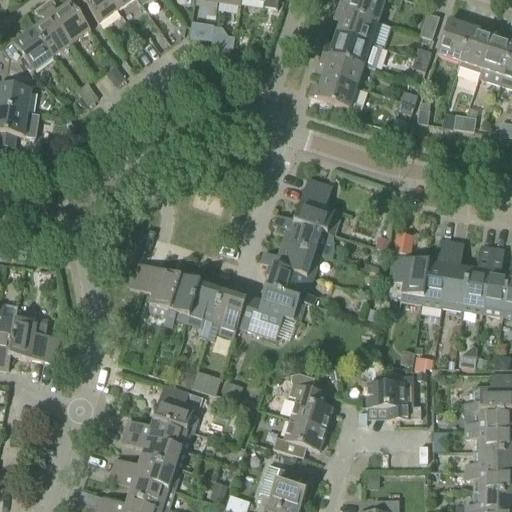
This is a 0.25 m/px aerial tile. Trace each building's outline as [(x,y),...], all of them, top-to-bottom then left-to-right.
[(119,15),(107,0),(79,0),(99,29),(119,15)] [(136,2),(135,0),(107,0),(119,15),(136,2)] [(219,0),(219,6),(241,10),(242,2),(242,0),(219,0)] [(242,0),(242,2),(265,6),(264,12),(278,14),(280,0),(242,0)] [(338,13),(378,26),(386,3),(376,0),(348,0),(347,5),(341,3),(338,13)] [(52,2),(43,9),(72,48),(91,34),(70,6),(57,15),(55,12),(56,8),(52,2)] [(45,24),(32,34),(53,62),(72,48),(43,9),(34,15),(38,20),(43,21),(45,24)] [(378,26),(338,13),(334,23),(340,25),(337,37),(371,48),(378,26)] [(440,21),(427,17),(420,40),(432,44),(440,21)] [(460,66),(474,25),(463,22),(461,28),(448,24),(437,58),(460,66)] [(474,25),(460,66),(457,75),(479,83),(494,38),(481,34),(483,28),(474,25)] [(192,27),(191,40),(213,42),(212,50),(235,53),(237,32),(192,27)] [(53,62),(32,34),(3,55),(10,64),(8,78),(34,82),(35,75),(53,62)] [(494,38),(479,83),(500,90),(511,53),(511,37),(507,36),(505,42),(494,38)] [(327,46),(324,56),(364,70),(375,73),(382,52),(371,48),(337,37),(333,48),(327,46)] [(418,52),(414,62),(428,67),(432,56),(418,52)] [(511,53),(500,90),(511,93),(511,53)] [(364,70),(324,56),(320,66),(327,68),(322,80),(357,91),(364,70)] [(428,67),(414,62),(411,72),(425,76),(428,67)] [(124,84),(116,71),(107,78),(116,90),(124,84)] [(34,82),(8,78),(6,90),(0,88),(0,112),(28,117),(34,82)] [(357,91),(322,80),(319,92),(313,90),(309,100),(312,101),(332,108),(350,114),(357,91)] [(87,86),(76,94),(88,110),(98,102),(87,86)] [(404,96),(401,105),(415,110),(418,100),(404,96)] [(312,101),(310,110),(320,113),(330,116),(332,108),(312,101)] [(415,110),(401,105),(398,115),(412,120),(415,110)] [(0,149),(15,152),(17,139),(24,141),(35,142),(39,119),(28,117),(0,112),(0,149)] [(428,129),(430,115),(419,113),(417,127),(428,129)] [(464,135),(466,121),(456,119),(454,133),(464,135)] [(466,121),(464,135),(474,136),(476,122),(466,121)] [(510,142),(511,128),(501,126),(499,140),(510,142)] [(333,190),(308,182),(304,195),(329,202),(333,190)] [(329,202),(304,195),(294,224),(294,225),(328,237),(328,238),(334,240),(341,218),(326,213),(329,202)] [(294,225),(294,224),(277,219),(274,229),(287,234),(283,247),(321,260),(332,264),(334,255),(334,240),(328,238),(328,237),(294,225)] [(401,303),(422,306),(429,265),(406,261),(407,258),(411,258),(414,238),(398,236),(394,256),(397,256),(397,260),(394,259),(387,299),(389,301),(401,303)] [(375,251),(386,255),(389,243),(378,240),(375,251)] [(437,267),(429,265),(422,306),(442,310),(452,245),(441,243),(437,267)] [(452,245),(442,310),(462,313),(469,272),(461,270),(465,247),(452,245)] [(321,260),(283,247),(279,261),(265,256),(262,267),(270,269),(270,268),(314,282),(321,260)] [(477,273),(469,272),(462,313),(482,316),(493,251),(481,250),(477,273)] [(493,251),(482,316),(503,320),(510,279),(509,278),(501,277),(505,253),(493,251)] [(510,279),(503,320),(511,321),(511,260),(509,278),(510,279)] [(149,270),(138,267),(130,291),(141,295),(149,270)] [(270,268),(270,269),(267,278),(272,280),(268,292),(268,293),(306,305),(306,306),(314,309),(317,301),(309,298),(314,282),(270,268)] [(180,280),(149,270),(141,295),(153,299),(148,314),(167,321),(180,280)] [(180,280),(167,321),(165,329),(173,331),(175,323),(188,327),(201,288),(199,287),(200,287),(180,280)] [(201,288),(188,327),(203,332),(201,340),(207,342),(223,294),(210,290),(211,287),(201,283),(200,287),(199,287),(201,288)] [(263,303),(248,298),(237,331),(238,331),(277,344),(284,321),(300,326),(306,306),(306,305),(268,293),(268,292),(267,291),(263,303)] [(223,294),(207,342),(215,345),(218,337),(234,342),(238,331),(237,331),(248,298),(238,295),(237,299),(223,294)] [(0,307),(0,373),(8,374),(9,370),(11,360),(9,360),(16,318),(17,310),(0,307)] [(16,318),(9,360),(11,360),(31,363),(54,367),(58,342),(45,339),(48,324),(16,318)] [(413,357),(402,355),(399,373),(410,374),(413,357)] [(475,373),(476,361),(460,359),(458,371),(475,373)] [(416,361),(414,374),(418,375),(424,376),(425,372),(431,373),(433,364),(416,361)] [(340,371),(331,373),(332,383),(341,381),(340,371)] [(180,389),(191,393),(197,376),(196,376),(196,377),(185,373),(180,389)] [(424,384),(425,376),(424,376),(418,375),(416,383),(424,384)] [(197,376),(191,393),(215,400),(220,384),(197,376)] [(291,380),(293,389),(289,400),(297,403),(291,424),(326,434),(333,413),(323,410),(326,399),(311,394),(315,382),(300,378),(291,380)] [(466,416),(511,415),(511,379),(490,379),(490,393),(474,393),(474,407),(466,407),(466,416)] [(414,411),(413,391),(413,380),(380,381),(380,389),(367,389),(367,412),(387,411),(387,423),(421,423),(420,411),(414,411)] [(226,385),(221,402),(237,407),(243,390),(226,385)] [(165,390),(154,424),(194,437),(201,416),(185,411),(190,398),(165,390)] [(511,415),(466,416),(466,435),(511,434),(511,415)] [(194,437),(154,424),(151,432),(129,424),(125,436),(188,456),(194,437)] [(277,442),(273,454),(297,461),(303,462),(306,451),(320,455),(326,434),(291,424),(284,444),(277,442)] [(447,434),(432,434),(432,444),(447,444),(447,434)] [(511,434),(466,435),(466,443),(474,443),(474,455),(511,455),(511,434)] [(188,456),(125,436),(121,447),(144,454),(141,463),(181,476),(188,456)] [(466,468),(465,476),(511,475),(511,455),(474,455),(474,468),(466,468)] [(181,476),(141,463),(139,470),(116,463),(112,474),(175,495),(181,476)] [(263,498),(258,511),(300,511),(308,490),(290,484),(292,477),(280,473),(268,469),(259,497),(263,498)] [(169,511),(175,495),(112,474),(109,486),(131,493),(129,502),(160,511),(169,511)] [(511,475),(465,476),(465,483),(474,484),(474,496),(511,495),(511,475)] [(380,478),(367,478),(367,490),(380,490),(380,478)] [(215,486),(210,502),(221,506),(226,490),(215,486)] [(465,509),(465,511),(511,511),(511,495),(474,496),(474,509),(465,509)] [(160,511),(129,502),(126,509),(103,502),(99,511),(160,511)]
